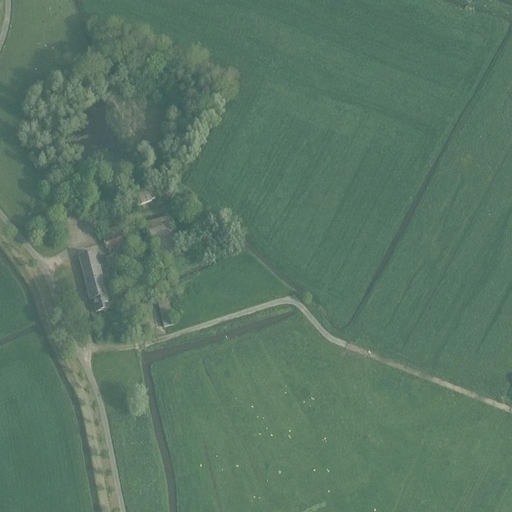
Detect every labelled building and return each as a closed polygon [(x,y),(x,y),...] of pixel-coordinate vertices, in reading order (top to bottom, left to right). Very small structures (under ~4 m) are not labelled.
[(131,195),(136,208),(152,202),(151,201),(157,199),(154,191),(148,193),(147,189),(131,195)] [(172,239),(167,219),(146,224),(158,268),(194,258),(192,249),(176,253),(172,239)] [(121,226),(100,234),(110,257),(105,258),(107,268),(122,264),(120,254),(119,253),(125,251),(123,243),(127,242),(121,226)] [(96,313),(110,310),(107,297),(96,253),(78,257),(90,302),(93,301),(96,313)] [(164,328),(174,326),(167,300),(157,302),(164,328)] [(148,304),(140,306),(146,330),(154,328),(148,304)]
